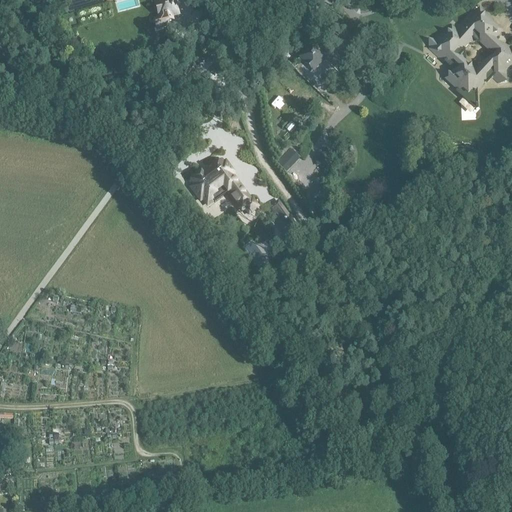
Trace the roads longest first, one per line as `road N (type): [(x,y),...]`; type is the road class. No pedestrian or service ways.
road 1 (track): [(0,410),(121,403),(133,410),(144,456),(177,455),(200,511)]
road 2 (track): [(122,174),(214,41),(255,0)]
road 3 (unclassified): [(0,343),(122,174)]
